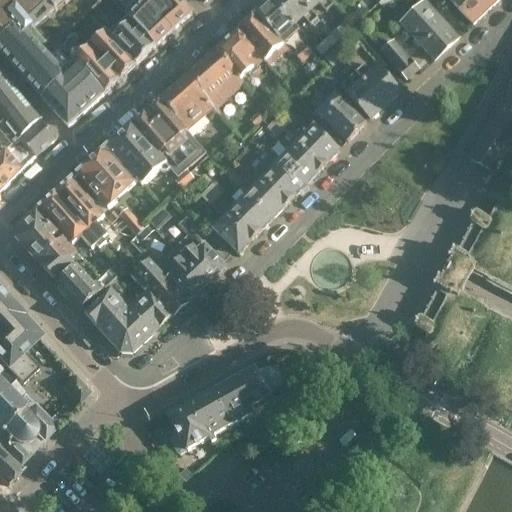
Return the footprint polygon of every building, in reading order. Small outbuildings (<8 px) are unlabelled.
[(0,0),(0,54),(12,67),(16,71),(20,76),(69,129),(193,16),(178,0),(138,0),(124,14),(128,19),(109,36),(106,33),(73,63),(74,65),(63,74),(44,54),(40,49),(47,44),(35,31),(36,30),(55,13),(56,13),(58,11),(57,11),(65,4),(65,5),(67,3),(69,0),(0,0)] [(301,0),(273,0),(273,1),(297,27),(305,21),(310,27),(318,19),(313,13),(301,0)] [(328,0),(301,0),(313,13),(320,6),(326,12),(333,5),(328,0)] [(448,0),(473,26),(490,10),(480,0),(448,0)] [(501,0),(480,0),(490,10),(501,0)] [(273,1),(258,15),(280,42),(289,34),(295,40),(302,33),(297,27),(273,1)] [(434,62),(458,40),(425,3),(401,24),(434,62)] [(271,67),(289,52),(280,42),(258,15),(240,31),(264,61),(265,63),(266,62),(271,67)] [(332,35),(339,43),(354,29),(346,21),(343,24),(344,25),(332,35)] [(264,73),(260,69),(258,67),(264,61),(240,31),(216,52),(241,81),(250,72),(253,76),(253,75),(257,79),(264,73)] [(335,51),(342,58),(351,49),(355,54),(364,46),(353,34),(335,51)] [(323,43),(330,51),(339,43),(332,35),(323,43)] [(323,57),(330,51),(323,43),(315,49),(323,57)] [(408,81),(414,76),(420,71),(410,61),(393,43),(382,53),(408,81)] [(315,55),(306,44),(295,54),(303,64),(315,55)] [(333,67),(342,58),(335,51),(326,59),(333,67)] [(241,81),(216,52),(188,78),(217,112),(245,85),(241,81)] [(356,74),(386,106),(401,92),(377,66),(369,74),(363,68),(356,74)] [(0,69),(0,101),(16,89),(0,69)] [(323,81),(331,89),(338,82),(330,74),(323,81)] [(370,121),(386,107),(386,106),(356,74),(342,87),(344,89),(342,91),(370,121)] [(216,113),(217,112),(188,78),(158,102),(187,134),(214,111),(216,113)] [(511,89),(472,161),(494,174),(511,142),(511,89)] [(16,90),(0,101),(0,117),(4,122),(20,142),(43,123),(16,90)] [(335,95),(317,115),(322,120),(323,119),(345,142),(347,144),(348,144),(366,126),(363,123),(341,101),(335,95)] [(266,99),(260,105),(271,117),(282,107),(275,99),(270,104),(266,99)] [(205,155),(187,134),(158,102),(144,115),(192,167),(205,155)] [(255,126),(263,119),(258,113),(250,120),(255,126)] [(178,179),(187,171),(192,167),(144,115),(131,127),(156,155),(178,179)] [(272,122),(282,131),(288,125),(279,115),(272,122)] [(275,138),(282,131),(272,122),(265,128),(275,138)] [(20,142),(35,161),(57,140),(43,123),(20,142)] [(154,157),(156,155),(131,127),(107,150),(138,184),(141,188),(164,168),(154,157)] [(339,153),(337,151),(313,127),(304,137),(302,135),(294,143),(322,171),(339,153)] [(0,135),(0,158),(5,154),(12,149),(0,135)] [(0,195),(23,172),(35,161),(20,142),(12,149),(5,154),(7,156),(0,161),(0,195)] [(289,152),(279,162),(306,188),(322,171),(294,143),(287,150),(289,152)] [(109,210),(138,184),(107,150),(78,176),(109,210)] [(240,156),(249,166),(256,159),(246,150),(240,156)] [(306,188),(279,162),(271,153),(254,170),(261,177),(289,205),(306,188)] [(243,172),(249,166),(240,156),(233,163),(243,172)] [(175,182),(182,190),(194,179),(191,175),(187,171),(178,179),(175,182)] [(256,186),(246,196),(273,222),(289,205),(261,177),(254,184),(256,186)] [(55,196),(103,248),(107,245),(103,241),(108,237),(97,225),(106,218),(73,180),(55,196)] [(207,191),(217,200),(223,194),(213,185),(207,191)] [(217,200),(207,191),(201,197),(221,217),(220,218),(222,221),(213,230),(239,256),(256,239),(228,211),(217,200)] [(65,239),(72,247),(81,239),(92,251),(97,247),(100,251),(103,248),(55,196),(40,209),(65,239)] [(273,222),(246,196),(237,206),(235,204),(228,211),(256,239),(273,222)] [(418,320),(415,327),(416,329),(428,335),(420,351),(425,354),(432,348),(439,334),(463,346),(481,310),(487,300),(492,287),(498,277),(511,250),(511,238),(493,228),(501,213),(501,205),(496,202),(488,218),(476,212),(473,213),(470,219),(471,223),(457,249),(454,251),(453,251),(451,253),(453,254),(454,255),(454,256),(454,257),(453,257),(452,258),(452,257),(450,256),(449,259),(451,260),(452,263),(443,279),(441,280),(438,279),(437,282),(439,282),(439,283),(439,284),(439,285),(438,286),(437,286),(435,285),(434,287),(435,287),(434,288),(436,292),(422,319),(418,320)] [(38,263),(65,239),(40,209),(18,229),(18,241),(38,263)] [(132,209),(124,216),(129,222),(138,215),(132,209)] [(189,238),(175,251),(208,287),(210,285),(214,285),(218,281),(219,277),(226,269),(194,233),(198,230),(188,219),(179,227),(183,232),(189,238)] [(81,271),(77,267),(74,264),(72,262),(79,256),(72,248),(72,247),(65,239),(38,263),(55,282),(57,285),(85,315),(118,286),(121,283),(119,281),(110,272),(100,281),(87,267),(81,271)] [(208,287),(175,251),(155,269),(188,306),(196,298),(200,298),(205,293),(205,289),(208,287)] [(138,273),(150,262),(149,263),(143,256),(131,266),(138,273)] [(150,262),(138,273),(131,279),(144,294),(149,290),(175,318),(188,306),(155,269),(150,262)] [(110,272),(119,281),(127,274),(119,264),(110,272)] [(130,300),(119,288),(118,286),(85,315),(103,335),(127,314),(126,310),(123,306),(130,300)] [(154,337),(175,318),(149,290),(144,294),(139,299),(140,300),(135,305),(136,307),(133,310),(133,314),(154,337)] [(24,354),(36,342),(39,340),(20,320),(22,319),(0,295),(0,366),(7,374),(8,372),(22,386),(39,370),(24,354)] [(135,305),(130,300),(123,306),(126,310),(127,314),(103,335),(121,355),(133,356),(154,337),(133,314),(133,310),(136,307),(135,305)] [(256,371),(214,394),(232,428),(248,419),(268,409),(274,403),(271,398),(269,395),(274,392),(279,387),(281,381),(280,376),(276,372),(270,370),(263,372),(258,374),(256,371)] [(0,445),(22,467),(72,413),(64,406),(51,421),(36,405),(34,407),(0,371),(0,445)] [(63,391),(79,406),(90,394),(74,379),(63,391)] [(214,438),(232,428),(214,394),(169,419),(178,436),(170,440),(179,457),(209,441),(212,446),(217,444),(214,438)] [(23,472),(0,449),(0,480),(8,488),(23,472)] [(187,470),(180,476),(186,483),(193,477),(187,470)]
